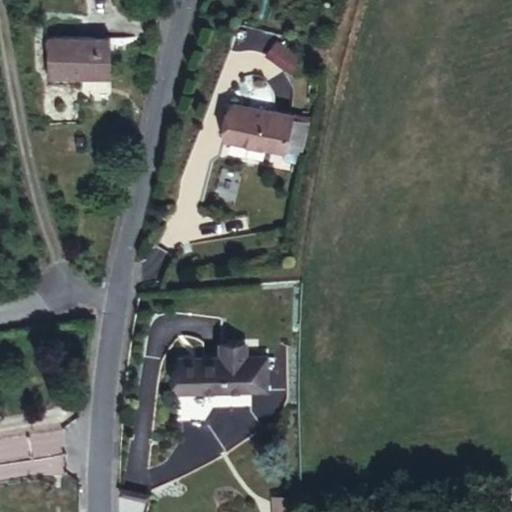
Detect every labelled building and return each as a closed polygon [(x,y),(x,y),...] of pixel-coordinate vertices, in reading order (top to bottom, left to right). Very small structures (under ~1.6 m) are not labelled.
[(291,74),(301,59),(275,41),(264,56),(291,74)] [(100,48),(30,49),(30,88),(100,87),(100,48)] [(281,94),(253,88),(250,103),(278,109),(281,94)] [(300,134),(241,119),(231,156),(291,171),(291,168),(299,137),(300,134)] [(299,137),(291,168),(309,173),(317,142),(299,137)] [(176,355),(175,392),(267,393),(268,354),(248,354),(249,342),(218,341),(218,356),(176,355)] [(152,444),(157,480),(257,466),(252,434),(248,434),(246,416),(222,419),(224,433),(152,444)] [(313,511),(312,499),(291,501),(291,511),(313,511)]
